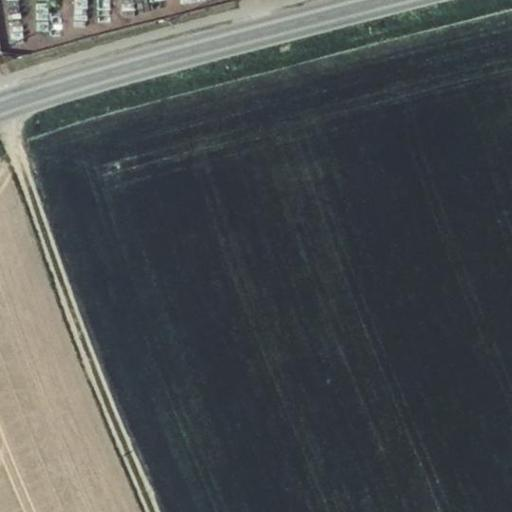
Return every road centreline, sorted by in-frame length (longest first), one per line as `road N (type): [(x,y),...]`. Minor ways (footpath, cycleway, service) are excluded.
road 1 (track): [(155,511),(86,353),(4,106)]
road 2 (tertiary): [(0,108),(391,0)]
